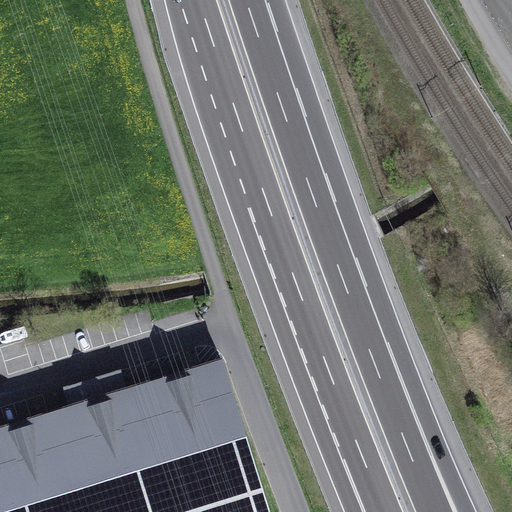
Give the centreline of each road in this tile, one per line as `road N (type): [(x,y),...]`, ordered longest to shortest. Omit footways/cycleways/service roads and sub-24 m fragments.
road 1 (motorway): [(199,0),(349,424)]
road 2 (motorway): [(357,320),(248,0)]
road 3 (motorway): [(467,511),(405,367),(357,320)]
road 4 (motorway): [(434,511),(357,320)]
road 5 (residential): [(296,511),(225,324)]
